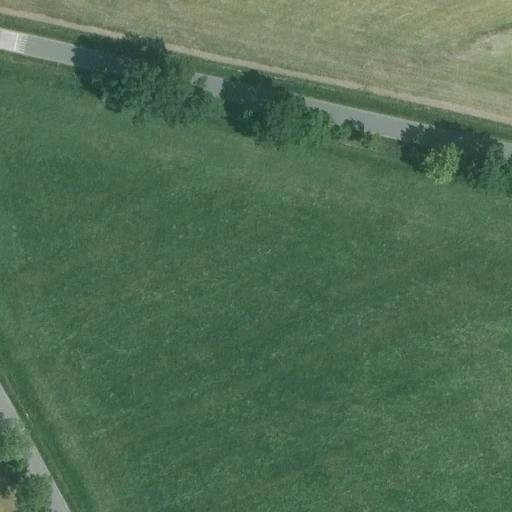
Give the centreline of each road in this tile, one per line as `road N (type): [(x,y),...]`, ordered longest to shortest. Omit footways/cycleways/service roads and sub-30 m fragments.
road 1 (unclassified): [(511,155),(0,39)]
road 2 (unclassified): [(57,511),(0,404)]
